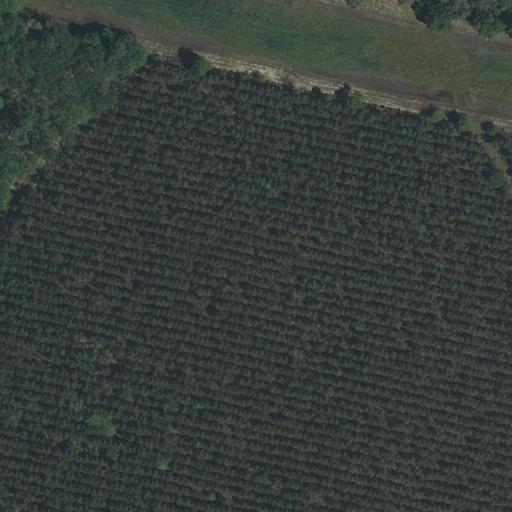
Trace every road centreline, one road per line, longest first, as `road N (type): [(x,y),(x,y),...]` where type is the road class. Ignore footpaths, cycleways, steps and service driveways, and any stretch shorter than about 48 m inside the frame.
road 1 (track): [(299,0),(511,49)]
road 2 (track): [(511,186),(412,0)]
